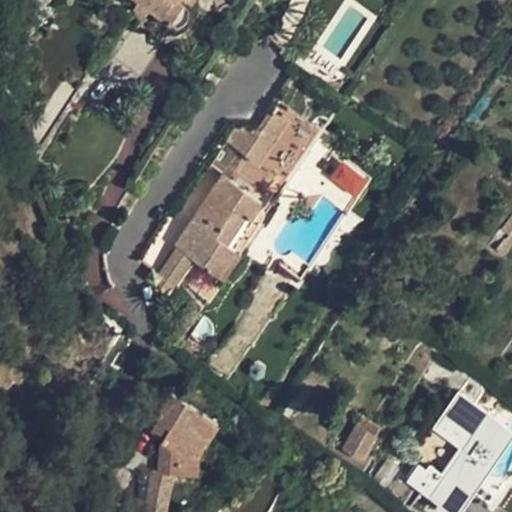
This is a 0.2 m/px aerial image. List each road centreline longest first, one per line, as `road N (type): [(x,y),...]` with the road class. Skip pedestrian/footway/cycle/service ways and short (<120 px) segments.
road 1 (residential): [(154,343),(123,279),(128,231),(198,120),(246,77)]
road 2 (residential): [(154,343),(129,409),(107,511)]
